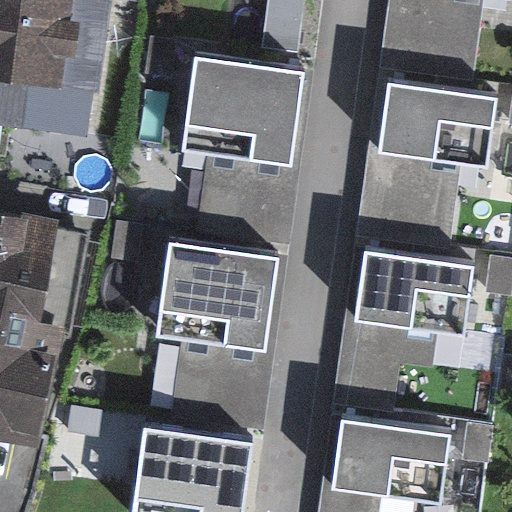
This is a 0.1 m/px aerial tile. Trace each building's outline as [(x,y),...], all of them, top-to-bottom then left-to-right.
[(102,4),(75,0),(0,0),(0,115),(85,127),(102,4)] [(304,0),(265,0),(260,42),(298,47),(304,0)] [(302,66),(196,52),(185,140),(290,154),(302,66)] [(495,89),(389,75),(379,148),(485,162),(495,89)] [(81,226),(0,210),(0,434),(41,442),(81,226)] [(277,249),(171,235),(159,325),(265,339),(277,249)] [(472,257),(366,243),(356,315),(462,329),(472,257)] [(449,424),(343,410),(334,482),(440,496),(449,424)] [(242,511),(252,443),(146,428),(133,511),(242,511)]
